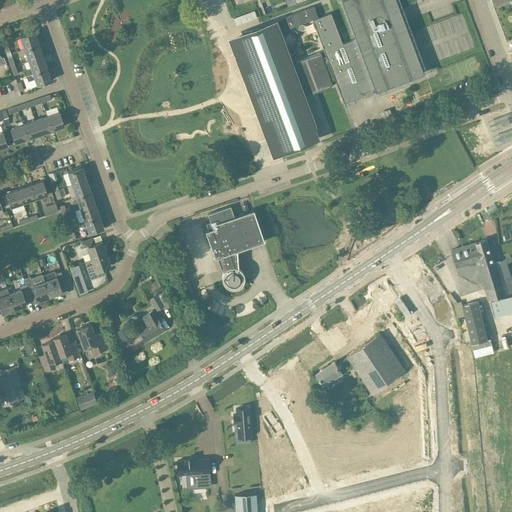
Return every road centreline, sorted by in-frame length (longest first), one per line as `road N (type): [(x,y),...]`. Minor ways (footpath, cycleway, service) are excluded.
road 1 (tertiary): [(51,452),(201,376),(366,266)]
road 2 (residential): [(0,334),(109,293),(123,277),(133,239)]
road 3 (residential): [(276,511),(440,469)]
road 4 (residential): [(274,179),(159,220),(133,239)]
road 5 (residential): [(89,140),(40,3)]
road 6 (tertiary): [(511,163),(392,241)]
road 7 (tertiary): [(400,249),(511,174)]
road 8 (residential): [(440,469),(434,338)]
